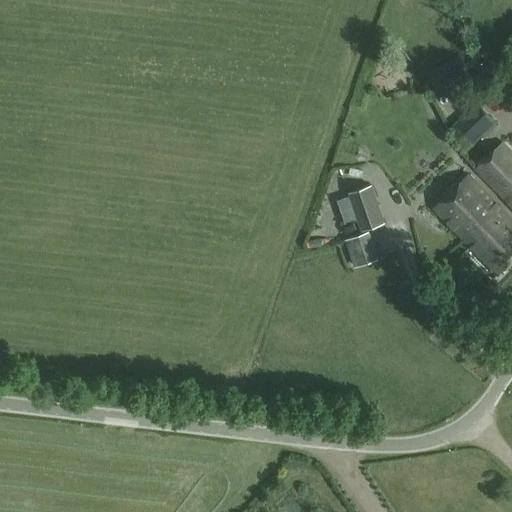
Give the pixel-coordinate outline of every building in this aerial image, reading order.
[(396,58),(404,68),(412,62),(404,52),(396,58)] [(467,75),(464,70),(457,57),(425,74),(435,92),(467,75)] [(446,113),(469,106),(465,93),(442,101),(446,113)] [(471,146),(478,139),(494,124),(475,105),(452,127),(471,146)] [(511,155),(501,145),(475,170),(511,207),(511,155)] [(511,261),(511,222),(468,177),(434,209),(497,275),(511,261)] [(361,231),(383,223),(371,185),(348,193),(361,231)] [(374,262),(375,273),(392,271),(391,260),(374,262)] [(435,273),(431,277),(431,283),(435,288),(441,288),(445,283),(445,278),(441,273),(435,273)]
